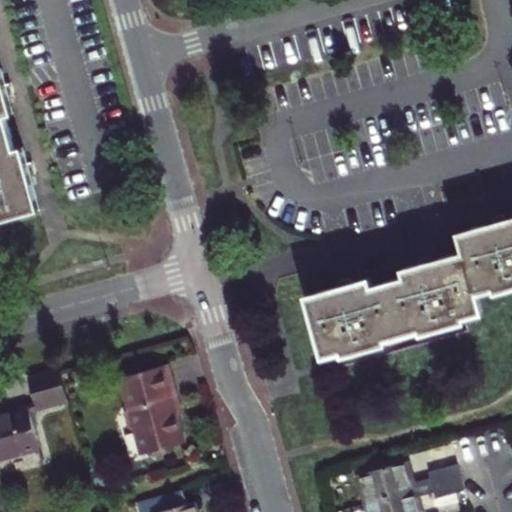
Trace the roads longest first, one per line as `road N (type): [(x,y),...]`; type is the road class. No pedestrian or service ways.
road 1 (residential): [(277,511),(200,269)]
road 2 (residential): [(200,269),(141,57)]
road 3 (residential): [(350,0),(141,57)]
road 4 (residential): [(0,325),(200,269)]
